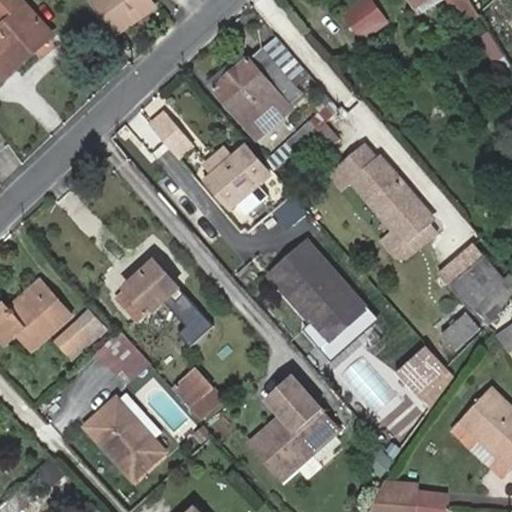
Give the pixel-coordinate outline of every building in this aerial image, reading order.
[(25,0),(0,0),(0,18),(3,23),(0,25),(0,70),(4,75),(53,32),(25,0)] [(89,0),(113,34),(123,28),(117,20),(145,0),(89,0)] [(155,5),(151,0),(145,0),(117,20),(123,28),(155,5)] [(332,35),(345,25),(324,0),(312,0),(308,3),(311,9),(298,19),(311,35),(324,25),(332,35)] [(364,0),(346,14),(364,38),(388,21),(371,0),(364,0)] [(412,0),(415,4),(422,0),(451,0),(467,23),(482,14),(473,0),(412,0)] [(311,9),(308,3),(295,13),(298,19),(311,9)] [(511,63),(511,60),(497,38),(486,44),(497,61),(501,59),(507,67),(511,63)] [(216,91),(260,140),(288,114),(283,108),(302,92),(266,51),(255,62),(251,59),(216,91)] [(197,147),(165,110),(149,124),(181,161),(197,147)] [(246,147),(207,179),(232,208),(271,176),(246,147)] [(341,170),(405,243),(432,219),(381,159),(378,161),(366,148),(341,170)] [(336,334),(366,307),(307,240),(270,272),(313,321),(319,315),(336,334)] [(440,275),(471,311),(505,281),(475,245),(440,275)] [(141,321),(182,286),(159,261),(119,295),(141,321)] [(19,309),(48,285),(43,279),(9,308),(13,313),(19,309)] [(75,316),(48,285),(19,309),(13,313),(9,308),(6,305),(0,309),(0,339),(6,347),(19,335),(34,353),(75,316)] [(376,319),(366,307),(336,334),(319,315),(313,321),(308,324),(334,355),(376,319)] [(442,336),(459,352),(484,327),(467,310),(442,336)] [(82,324),(58,343),(68,354),(92,334),(82,324)] [(144,358),(122,333),(100,352),(123,377),(126,374),(144,358)] [(425,410),(449,377),(423,347),(393,373),(425,410)] [(144,358),(126,374),(136,383),(155,366),(146,356),(144,358)] [(226,400),(198,367),(178,385),(206,418),(226,400)] [(511,382),(506,377),(503,379),(511,387),(511,382)] [(511,387),(503,379),(474,410),(492,427),(495,424),(511,439),(511,444),(511,445),(511,446),(511,387)] [(305,392),(299,384),(284,391),(293,401),(305,392)] [(284,417),(250,446),(282,484),(341,435),(305,392),(293,401),(284,391),(271,402),(284,417)] [(131,395),(121,404),(154,442),(156,440),(165,434),(131,395)] [(105,432),(97,438),(135,481),(167,452),(156,440),(154,442),(121,404),(119,402),(96,421),(105,432)] [(466,418),(511,461),(511,446),(511,445),(511,444),(511,439),(495,424),(492,427),(474,410),(466,418)] [(88,428),(97,438),(105,432),(96,421),(88,428)] [(387,507),(419,506),(420,486),(387,487),(387,507)]
